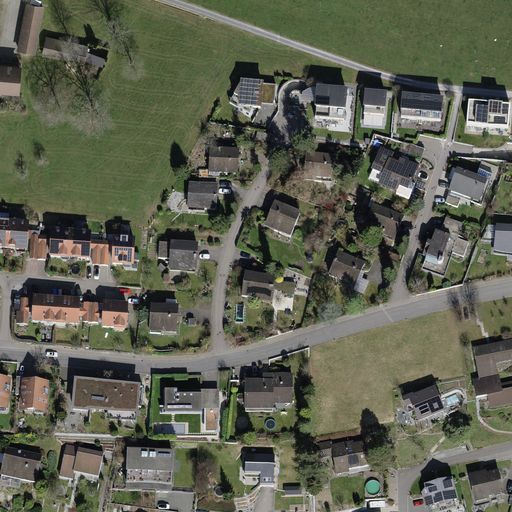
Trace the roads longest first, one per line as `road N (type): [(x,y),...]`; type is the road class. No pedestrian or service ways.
road 1 (residential): [(222,361),(511,288)]
road 2 (residential): [(411,82),(170,0)]
road 3 (residential): [(291,129),(231,244),(218,305),(222,361)]
road 4 (residential): [(0,353),(151,367),(222,361)]
road 5 (residential): [(511,445),(421,468),(402,487),(403,511)]
